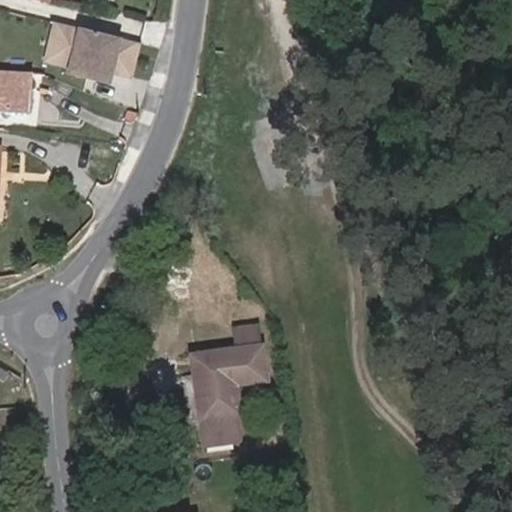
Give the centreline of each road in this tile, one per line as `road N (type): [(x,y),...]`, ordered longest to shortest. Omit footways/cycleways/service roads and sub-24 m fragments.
road 1 (tertiary): [(195,0),(170,123),(49,325)]
road 2 (tertiary): [(49,325),(71,511)]
